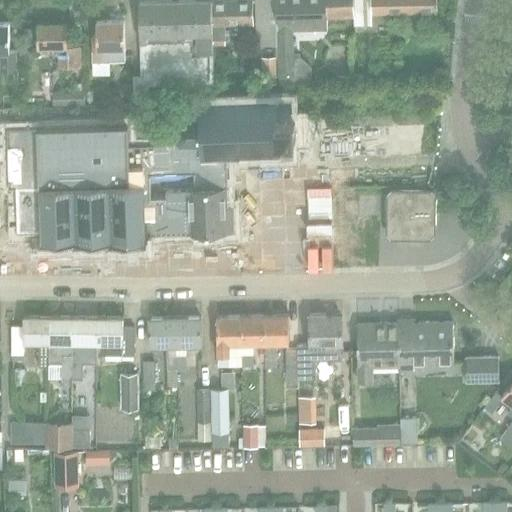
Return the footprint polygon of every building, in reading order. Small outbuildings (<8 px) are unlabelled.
[(173,83),(172,0),(139,0),(141,73),(133,74),(134,101),(150,101),(150,84),(173,83)] [(213,38),(211,0),(172,0),(173,83),(214,83),(213,38)] [(252,0),(211,0),(213,38),(225,38),(225,22),(253,22),(252,0)] [(277,42),(276,0),(255,0),(257,33),(257,42),(277,42)] [(327,28),(327,16),(326,11),(328,11),(327,0),(276,0),(277,42),(279,75),(293,75),(292,29),(327,28)] [(354,24),(354,0),(327,0),(328,11),(326,11),(327,16),(354,15),(354,24)] [(436,0),(354,0),(354,24),(371,24),(372,24),(372,11),(437,11),(436,0)] [(93,73),(109,73),(109,60),(125,59),(124,19),(97,20),(97,34),(92,34),(93,73)] [(53,53),(60,53),(60,65),(81,64),(81,44),(69,44),(68,20),(38,21),(39,45),(53,45),(53,53)] [(0,52),(1,69),(17,69),(16,49),(10,49),(9,22),(0,22),(0,52)] [(276,54),(263,54),(263,82),(276,82),(276,54)] [(53,91),(54,103),(85,103),(84,90),(53,91)] [(181,141),(181,156),(201,154),(216,154),(216,152),(226,151),(227,151),(227,154),(230,153),(230,151),(239,151),(239,153),(243,153),(243,151),(252,151),(252,153),(255,153),(255,151),(265,150),(265,153),(293,152),(293,135),(302,135),(301,115),(292,115),(291,97),(263,98),(264,100),(254,100),(253,98),(250,98),(250,100),(241,101),(241,98),(238,99),(238,101),(228,101),(228,99),(225,99),(226,101),(215,102),(215,100),(187,101),(187,114),(181,114),(176,120),(176,136),(181,141)] [(129,123),(10,127),(12,184),(18,184),(20,229),(61,227),(61,219),(92,218),(93,232),(191,228),(190,186),(166,187),(166,195),(151,195),(150,170),(195,168),(195,186),(200,186),(225,185),(227,185),(226,151),(216,152),(216,154),(201,154),(181,156),(181,141),(129,143),(129,123)] [(225,185),(200,186),(192,186),(190,186),(191,228),(191,232),(234,231),(233,205),(226,206),(225,185)] [(386,227),(396,227),(396,237),(426,237),(426,227),(436,227),(436,197),(426,197),(426,187),(397,187),(396,197),(386,197),(386,227)] [(265,312),(241,313),(242,341),(241,341),(242,363),(253,363),(252,341),(264,340),(265,340),(265,312)] [(265,363),(277,363),(276,340),(288,340),(288,312),(265,312),(265,340),(264,340),(265,363)] [(310,340),(298,340),(298,347),(299,378),(316,378),(316,359),(343,358),(342,315),(326,316),(326,312),(310,312),(310,340)] [(48,339),(49,313),(24,313),(24,323),(13,323),(12,357),(24,357),(24,339),(38,339),(38,366),(48,366),(48,359),(48,339)] [(72,375),(73,313),(49,313),(48,339),(48,359),(62,359),(62,375),(72,375)] [(97,352),(97,314),(73,313),(72,375),(82,375),(83,359),(96,360),(96,352),(97,352)] [(200,313),(176,314),(177,384),(178,384),(177,367),(186,367),(186,341),(201,341),(200,313)] [(218,364),(230,364),(229,341),(241,341),(242,341),(241,313),(216,313),(218,364)] [(134,352),(135,324),(122,324),(122,314),(97,314),(97,352),(134,352)] [(177,384),(176,314),(151,315),(151,342),(167,342),(168,384),(177,384)] [(453,320),(412,321),(412,344),(399,345),(400,363),(399,364),(399,369),(414,368),(413,363),(454,362),(453,320)] [(412,344),(412,321),(357,322),(359,380),(373,380),(372,364),(399,364),(400,363),(399,345),(412,344)] [(287,385),(299,385),(299,378),(298,347),(286,347),(287,385)] [(478,355),(466,355),(467,379),(499,378),(498,354),(478,355)] [(143,360),(143,390),(155,390),(155,361),(143,360)] [(138,406),(138,371),(121,371),(122,407),(138,406)] [(511,443),(511,378),(501,393),(511,401),(511,403),(507,411),(511,414),(511,418),(507,425),(500,434),(511,443)] [(211,388),(212,431),(229,431),(228,388),(211,388)] [(198,420),(211,419),(210,389),(197,389),(198,420)] [(402,442),(418,442),(417,431),(417,415),(401,416),(401,423),(401,432),(402,442)] [(10,442),(47,442),(47,419),(11,419),(10,442)] [(71,444),(71,420),(47,419),(47,442),(47,443),(71,444)] [(211,419),(198,420),(199,439),(211,439),(211,419)] [(354,443),(402,442),(401,432),(401,423),(378,424),(378,426),(353,426),(354,443)] [(90,426),(72,425),(72,444),(90,444),(90,426)] [(300,444),(324,444),(324,427),(300,427),(300,444)] [(243,445),(267,444),(266,432),(243,432),(243,445)] [(161,433),(147,433),(147,444),(161,444),(161,433)] [(177,435),(169,436),(169,447),(177,447),(177,435)] [(75,481),(75,449),(55,449),(55,481),(75,481)] [(504,460),(497,469),(503,474),(510,465),(504,460)] [(25,479),(10,479),(10,493),(25,493),(25,479)] [(495,500),(483,501),(483,509),(495,508),(495,500)] [(507,500),(495,500),(495,508),(507,508),(507,500)] [(452,501),(440,502),(440,510),(452,510),(452,501)] [(440,502),(428,502),(428,510),(440,510),(440,502)] [(395,503),(384,503),(384,511),(396,511),(395,503)]
